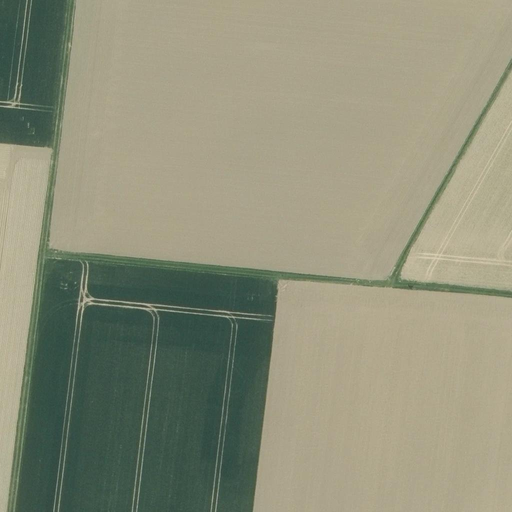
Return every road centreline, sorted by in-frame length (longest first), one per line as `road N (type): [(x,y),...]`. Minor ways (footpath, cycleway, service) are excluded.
road 1 (track): [(74,0),(10,511)]
road 2 (track): [(43,250),(511,296)]
road 3 (track): [(386,284),(511,63)]
